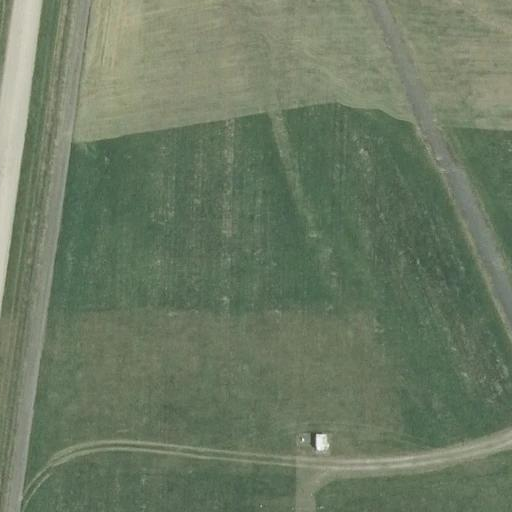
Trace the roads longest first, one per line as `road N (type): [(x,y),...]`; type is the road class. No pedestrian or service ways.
road 1 (track): [(308,484),(77,479),(47,489),(20,511)]
road 2 (unclassified): [(0,170),(22,0)]
